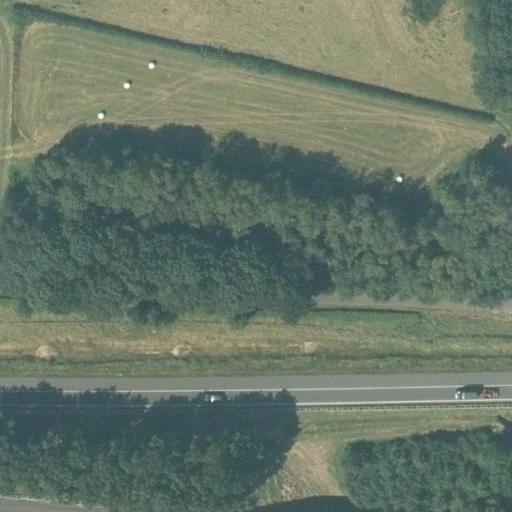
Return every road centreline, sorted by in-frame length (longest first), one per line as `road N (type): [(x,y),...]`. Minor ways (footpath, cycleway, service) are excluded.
road 1 (unclassified): [(511,305),(0,290)]
road 2 (motorway): [(511,390),(0,394)]
